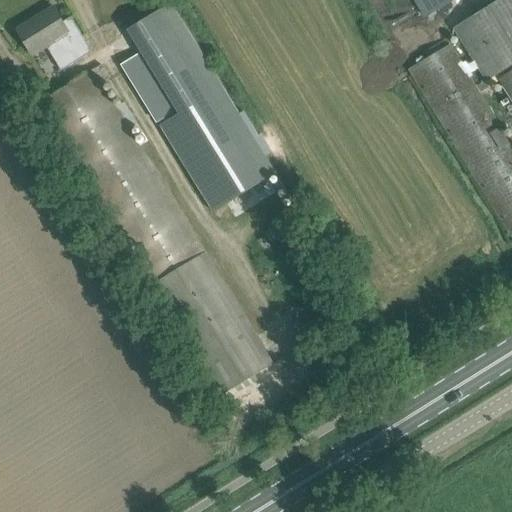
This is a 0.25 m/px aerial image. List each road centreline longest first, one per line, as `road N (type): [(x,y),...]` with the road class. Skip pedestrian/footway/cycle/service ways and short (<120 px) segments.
road 1 (primary): [(263,511),(511,355)]
road 2 (unclassified): [(332,511),(511,400)]
